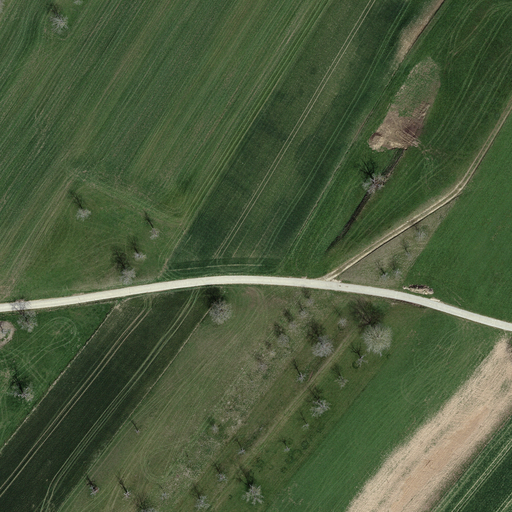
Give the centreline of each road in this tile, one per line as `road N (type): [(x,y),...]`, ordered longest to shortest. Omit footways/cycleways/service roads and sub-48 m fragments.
road 1 (track): [(0,308),(258,279),(415,300),(511,329)]
road 2 (track): [(448,197),(321,284)]
